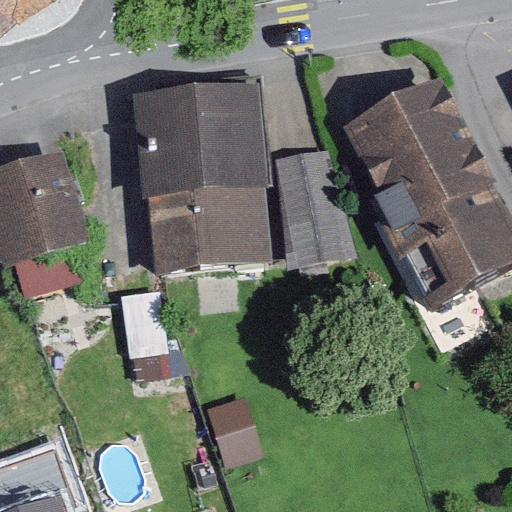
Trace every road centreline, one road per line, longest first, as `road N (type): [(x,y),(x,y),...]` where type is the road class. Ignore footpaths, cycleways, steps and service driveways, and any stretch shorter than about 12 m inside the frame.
road 1 (tertiary): [(420,14),(122,52)]
road 2 (residential): [(420,14),(511,175)]
road 3 (unclassified): [(122,52),(0,93)]
